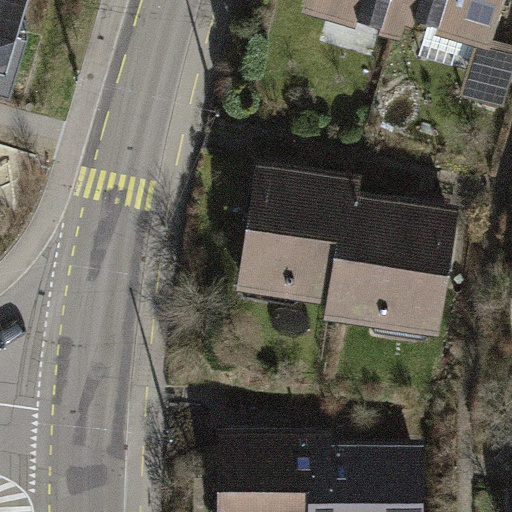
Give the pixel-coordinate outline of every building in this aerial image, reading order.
[(27,0),(0,0),(0,61),(8,64),(27,0)] [(302,0),(301,6),(395,33),(399,21),(404,0),(302,0)] [(404,0),(399,21),(479,44),(489,47),(502,0),(404,0)] [(511,53),(489,47),(479,44),(463,98),(505,110),(511,84),(511,53)] [(263,148),(235,295),(303,309),(305,297),(332,303),(356,185),(359,168),(263,148)] [(465,205),(356,185),(332,303),(329,316),(376,325),(375,333),(437,344),(439,336),(465,205)] [(224,424),(220,511),(316,511),(319,439),(319,427),(224,424)] [(423,511),(426,442),(319,439),(316,511),(423,511)]
